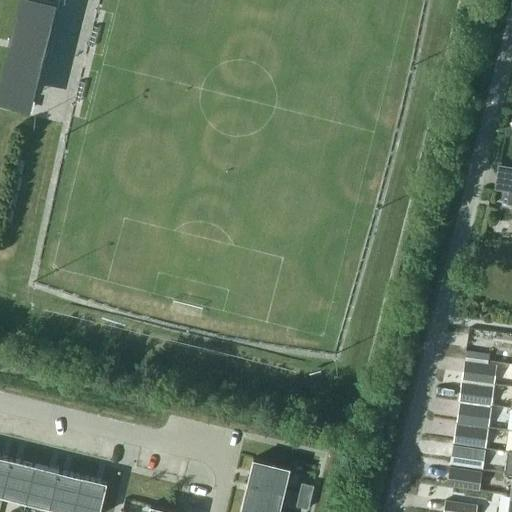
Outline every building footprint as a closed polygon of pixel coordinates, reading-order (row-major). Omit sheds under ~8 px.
[(22,0),(0,94),(0,99),(31,107),(56,3),(43,0),(22,0)] [(511,166),(499,164),(495,189),(508,191),(508,192),(511,192),(511,166)] [(463,377),(494,381),(496,364),(465,359),(463,377)] [(460,399),(491,403),(493,385),(462,381),(460,399)] [(460,402),(457,421),(488,425),(491,407),(460,402)] [(454,440),(485,445),(488,427),(457,423),(454,440)] [(451,462),(482,467),(485,449),(453,444),(451,462)] [(0,454),(0,492),(5,494),(13,458),(0,454)] [(13,458),(5,494),(28,499),(37,463),(13,458)] [(289,466),(254,458),(248,481),(283,490),(289,466)] [(37,463),(28,499),(51,505),(60,469),(37,463)] [(448,483),(479,488),(481,470),(450,466),(448,483)] [(60,469),(51,505),(75,511),(83,475),(60,469)] [(83,475),(75,511),(79,511),(98,511),(107,480),(83,475)] [(272,511),(277,511),(283,490),(248,481),(242,505),(272,511)] [(311,496),(314,485),(302,482),(299,493),(311,496)] [(309,508),(311,496),(299,493),(296,505),(309,508)] [(443,511),(474,511),(476,503),(445,499),(443,511)]
